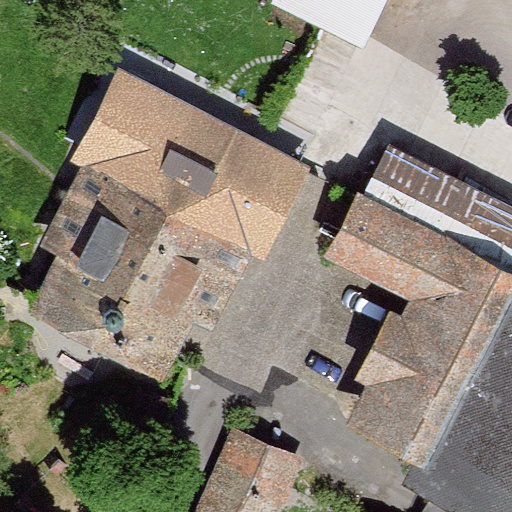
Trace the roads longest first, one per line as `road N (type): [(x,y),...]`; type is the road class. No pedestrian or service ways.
road 1 (track): [(511,163),(270,44)]
road 2 (track): [(361,121),(431,0)]
